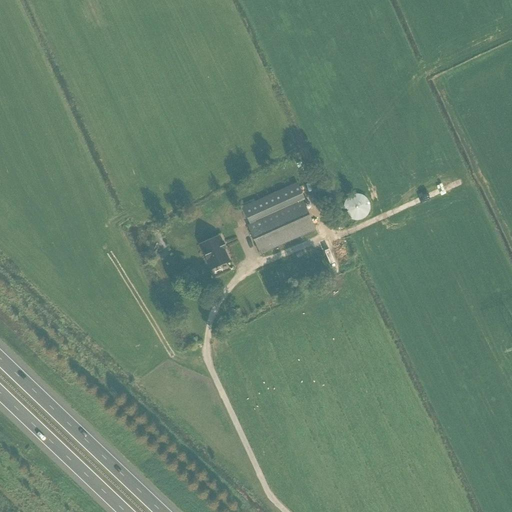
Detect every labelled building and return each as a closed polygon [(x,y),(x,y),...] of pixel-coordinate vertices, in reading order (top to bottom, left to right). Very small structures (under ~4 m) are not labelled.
[(297,183),(243,207),(247,218),(302,194),(297,183)] [(348,197),(347,198),(346,199),(345,201),(345,202),(344,204),(344,206),(344,208),(344,210),(345,212),(346,214),(347,215),(349,217),(350,218),(352,219),(354,220),(356,220),(358,220),(360,220),(362,220),(364,219),(365,218),(367,217),(368,215),(369,214),(370,213),(370,211),(371,210),(371,208),(371,207),(371,205),(370,203),(370,201),(369,200),(368,198),(367,197),(366,196),(365,195),(363,195),(362,194),(361,194),(360,194),(358,193),(357,193),(356,194),(355,194),(353,194),(352,195),(350,196),(348,197)] [(260,254),(316,230),(303,201),(247,225),(260,254)] [(227,258),(217,236),(201,244),(210,266),(227,258)] [(191,269),(187,275),(195,280),(199,275),(191,269)]
